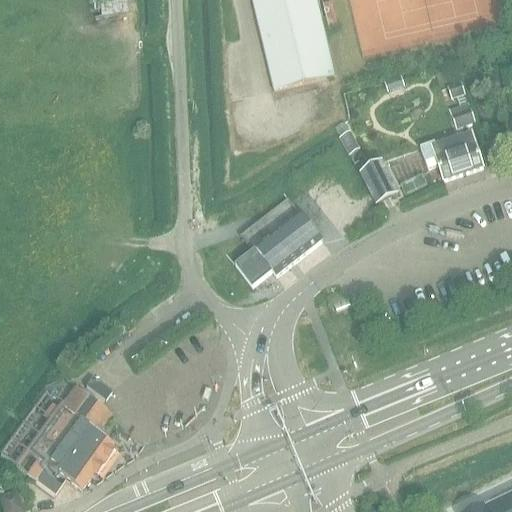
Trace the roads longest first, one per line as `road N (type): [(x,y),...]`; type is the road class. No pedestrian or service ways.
road 1 (unclassified): [(266,338),(214,309),(198,292),(185,254),(174,0)]
road 2 (unclassified): [(266,338),(293,293),(335,261),(467,194),(511,185)]
road 3 (secondary): [(511,348),(287,441)]
road 4 (secondary): [(301,474),(511,383)]
road 5 (secondary): [(287,441),(117,511)]
